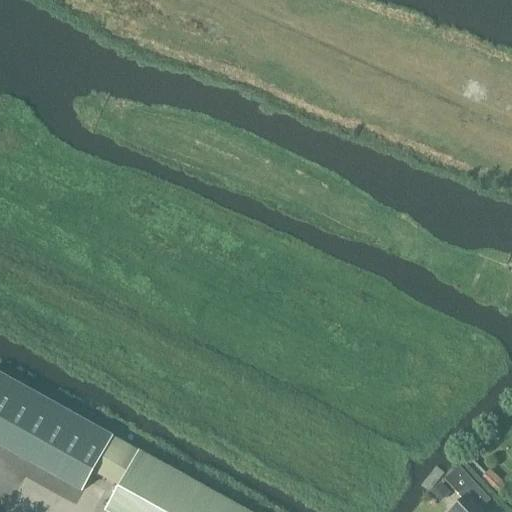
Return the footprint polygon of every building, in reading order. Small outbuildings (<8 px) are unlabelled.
[(0,375),(0,442),(85,490),(94,474),(113,439),(0,375)] [(245,511),(113,439),(94,474),(120,489),(107,511),(245,511)] [(459,467),(445,481),(464,501),(452,511),(481,511),(491,501),(459,467)] [(499,498),(508,488),(490,470),(480,479),(499,498)] [(442,485),(433,494),(440,501),(449,493),(442,485)]
